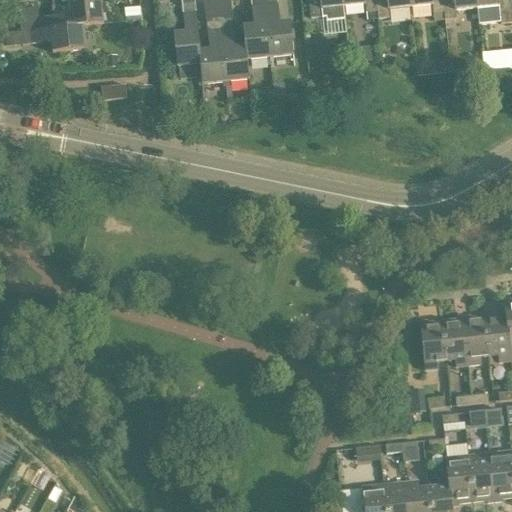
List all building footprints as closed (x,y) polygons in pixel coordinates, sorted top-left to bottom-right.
[(243,29),(245,48),(247,62),(269,60),(262,0),(250,0),(253,27),(243,29)] [(276,0),(262,0),(269,60),(294,57),(290,23),(279,24),(276,0)] [(343,8),(342,0),(308,0),(311,19),(326,18),(326,22),(345,20),(343,8)] [(377,12),(376,5),(375,0),(342,0),(343,8),(365,5),(366,13),(377,12)] [(387,11),(409,9),(408,0),(385,0),(386,4),(376,5),(377,12),(377,20),(388,19),(387,11)] [(432,14),(443,13),(441,0),(408,0),(409,9),(431,7),(432,14)] [(478,26),(479,25),(476,0),(453,0),(454,5),(443,7),(442,0),(441,0),(443,13),(444,20),(456,19),(455,12),(477,10),(478,26)] [(511,0),(476,0),(479,25),(500,23),(500,26),(511,24),(511,21),(511,14),(511,13),(511,0)] [(40,18),(41,31),(83,27),(103,25),(100,2),(68,5),(68,6),(52,7),(51,7),(52,17),(40,18)] [(179,81),(201,79),(200,53),(195,4),(182,5),(185,35),(174,36),(177,70),(178,70),(179,81)] [(232,19),(220,21),(226,85),(249,82),(247,62),(245,48),(235,49),(232,19)] [(200,53),(201,79),(202,79),(203,87),(226,85),(220,21),(207,22),(210,52),(200,53)] [(83,27),(41,31),(21,33),(22,48),(51,45),(52,55),(86,52),(83,27)] [(511,50),(486,52),(487,68),(511,66),(511,50)] [(100,89),(102,103),(127,100),(125,86),(100,89)] [(508,315),(506,315),(486,317),(490,360),(498,359),(498,365),(511,363),(511,351),(511,352),(508,315)] [(486,317),(464,320),(470,368),(480,367),(480,361),(490,360),(486,317)] [(464,320),(443,322),(447,363),(454,363),(455,370),(470,368),(464,320)] [(447,363),(443,322),(420,324),(426,373),(438,372),(437,364),(447,363)] [(511,401),(511,393),(498,394),(499,403),(511,401)] [(487,396),(473,397),(474,406),(488,404),(487,396)] [(474,406),(473,397),(456,399),(456,407),(474,406)] [(428,402),(429,410),(444,409),(443,400),(428,402)] [(501,411),(486,413),(488,429),(502,428),(501,411)] [(488,429),(486,413),(469,415),(470,431),(488,429)] [(458,416),(441,418),(444,440),(448,440),(447,433),(455,432),(454,425),(459,424),(458,416)] [(444,440),(428,442),(429,450),(445,449),(444,440)] [(417,443),(401,445),(402,453),(418,452),(417,443)] [(449,445),(450,456),(471,455),(470,444),(449,445)] [(402,453),(401,445),(386,446),(386,455),(402,453)] [(358,449),(359,458),(375,456),(374,448),(358,449)] [(502,454),(490,455),(495,504),(511,502),(511,459),(511,460),(510,452),(506,452),(506,460),(502,461),(502,454)] [(490,455),(469,458),(474,507),(495,504),(490,455)] [(445,460),(447,479),(448,479),(451,509),(453,509),(474,507),(469,458),(445,460)] [(436,488),(428,489),(430,511),(453,511),(453,509),(451,509),(448,479),(447,479),(436,481),(436,488)] [(418,482),(405,484),(407,511),(430,511),(428,489),(418,490),(418,482)] [(393,493),(385,494),(387,511),(407,511),(405,484),(393,485),(393,493)] [(387,511),(385,494),(375,495),(374,487),(362,488),(365,511),(387,511)]
